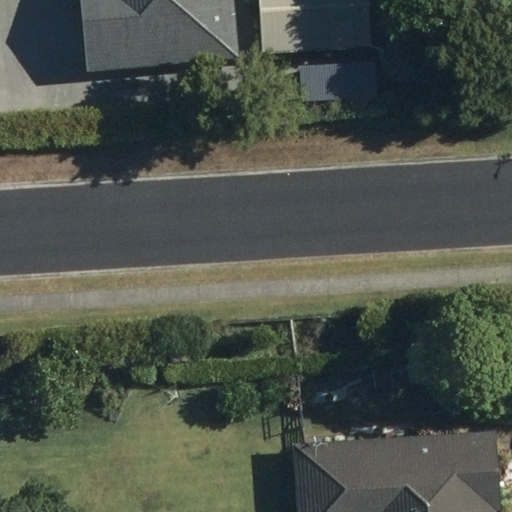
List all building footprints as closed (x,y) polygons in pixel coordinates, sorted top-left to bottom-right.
[(76,0),(85,71),(235,55),(229,0),(76,0)] [(365,0),(254,0),(256,50),(368,46),(365,0)] [(320,64),(296,65),(297,88),(321,87),(320,64)] [(375,75),(346,76),(347,102),(376,101),(375,75)] [(491,511),(491,509),(496,508),(491,430),(290,444),(294,511),(491,511)]
